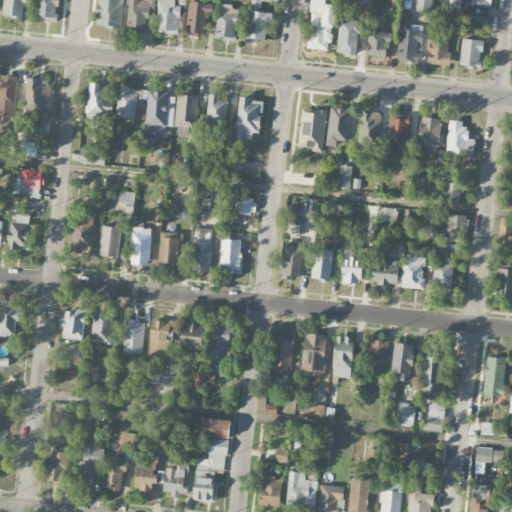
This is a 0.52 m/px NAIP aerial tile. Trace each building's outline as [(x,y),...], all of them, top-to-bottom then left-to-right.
[(26,0),(3,0),(3,16),(25,17),(26,0)] [(56,22),(59,0),(37,0),(35,19),(56,22)] [(123,27),(123,0),(97,0),(96,26),(123,27)] [(155,17),(155,0),(126,0),(125,30),(147,31),(148,17),(155,17)] [(158,0),(157,33),(178,34),(179,8),(184,8),(184,0),(158,0)] [(188,0),(188,34),(208,34),(208,0),(188,0)] [(249,0),(249,9),(260,11),(261,0),(272,1),(272,0),(249,0)] [(326,0),(311,0),(310,11),(325,13),(326,0)] [(416,0),(416,10),(431,11),(431,0),(416,0)] [(237,4),(217,4),(217,39),(237,39),(237,4)] [(246,41),(264,44),(269,12),(250,9),(246,41)] [(423,26),(409,25),(410,13),(401,12),(397,59),(421,61),(423,26)] [(338,53),(358,54),(359,17),(339,16),(338,53)] [(333,49),(333,22),(309,22),(309,49),(333,49)] [(390,55),(390,31),(367,31),(367,55),(390,55)] [(480,68),(482,40),(462,38),(460,66),(480,68)] [(450,64),(450,40),(429,40),(429,64),(450,64)] [(0,115),(15,116),(17,75),(0,74),(0,115)] [(44,110),(45,79),(26,78),(25,109),(44,110)] [(112,112),(113,102),(108,101),(110,85),(90,83),(86,122),(104,124),(105,111),(112,112)] [(136,117),(137,99),(147,99),(145,127),(173,130),(175,92),(119,88),(117,116),(136,117)] [(196,94),(177,94),(177,134),(196,134),(196,94)] [(227,95),(209,94),(207,122),(226,123),(227,95)] [(250,140),(251,132),(260,132),(263,98),(238,96),(234,139),(250,140)] [(350,108),(330,107),(327,144),(346,146),(350,108)] [(298,148),(323,150),(326,110),(301,108),(298,148)] [(25,121),(42,122),(42,112),(26,110),(25,121)] [(381,112),(361,110),(358,142),(378,144),(381,112)] [(389,144),(407,144),(408,114),(390,113),(389,144)] [(439,147),(440,118),(420,117),(418,146),(439,147)] [(467,137),(467,121),(448,121),(448,152),(474,152),(474,137),(467,137)] [(37,142),(19,141),(19,155),(36,156),(37,142)] [(98,155),(99,151),(80,148),(77,161),(104,165),(106,157),(98,155)] [(244,158),(232,157),(230,169),(243,170),(244,158)] [(338,188),(350,189),(352,165),(339,165),(338,188)] [(15,194),(39,197),(41,184),(42,184),(43,170),(17,168),(15,194)] [(460,183),(443,183),(443,201),(460,201),(460,183)] [(213,199),(213,190),(202,189),(201,198),(213,199)] [(134,206),(134,191),(119,191),(118,201),(126,201),(126,206),(134,206)] [(255,215),(256,198),(237,197),(235,213),(255,215)] [(286,216),(298,216),(298,207),(287,206),(286,216)] [(392,221),(393,207),(379,207),(379,221),(392,221)] [(439,211),(424,210),(423,226),(438,227),(439,211)] [(28,215),(15,214),(15,222),(8,222),(7,249),(27,249),(28,215)] [(89,254),(94,216),(75,214),(69,251),(89,254)] [(465,214),(446,214),(446,239),(465,239),(465,214)] [(511,240),(511,218),(500,218),(499,240),(511,240)] [(343,223),(330,223),(330,238),(343,238),(343,223)] [(122,228),(101,225),(98,255),(119,257),(122,228)] [(131,264),(149,265),(151,227),(132,227),(131,264)] [(211,228),(194,228),(194,269),(211,269),(211,228)] [(179,233),(161,233),(161,262),(179,263),(179,233)] [(221,269),(240,270),(241,239),(221,239),(221,269)] [(282,278),(300,279),(303,247),(285,245),(282,278)] [(386,255),(394,256),(395,247),(387,246),(386,255)] [(313,278),(331,278),(331,250),(313,250),(313,278)] [(342,282),(368,282),(368,253),(342,253),(342,282)] [(400,285),(421,289),(427,257),(406,253),(400,285)] [(452,290),(452,257),(434,257),(434,290),(452,290)] [(397,259),(374,259),(374,284),(397,284),(397,259)] [(511,296),(511,268),(497,268),(497,296),(511,296)] [(0,335),(17,335),(18,308),(13,308),(13,300),(0,299),(0,335)] [(86,310),(61,309),(60,338),(85,339),(86,310)] [(93,343),(113,343),(113,310),(92,311),(93,343)] [(143,353),(144,320),(124,319),(122,352),(143,353)] [(147,354),(167,356),(171,321),(150,319),(147,354)] [(203,320),(183,319),(181,349),(201,351),(203,320)] [(230,359),(230,324),(211,324),(211,359),(230,359)] [(323,375),(325,334),(304,333),(302,374),(323,375)] [(332,377),(350,379),(354,337),(336,335),(332,377)] [(274,365),(293,365),(293,336),(274,336),(274,365)] [(388,341),(370,339),(367,368),(385,369),(388,341)] [(414,344),(395,342),(390,378),(410,380),(414,344)] [(72,361),(83,362),(84,344),(73,344),(72,361)] [(504,398),(506,357),(486,356),(483,397),(504,398)] [(423,392),(443,392),(443,357),(423,357),(423,392)] [(149,371),(147,383),(160,384),(159,391),(171,393),(175,363),(164,362),(162,372),(149,371)] [(204,373),(195,372),(194,392),(203,393),(204,373)] [(427,429),(442,430),(445,403),(429,401),(427,429)] [(416,405),(400,403),(398,425),(413,427),(416,405)] [(325,404),(301,404),(301,417),(325,417),(325,404)] [(230,419),(201,417),(200,435),(210,436),(207,466),(196,465),(194,499),(213,500),(216,468),(226,469),(230,419)] [(493,435),(494,423),(481,422),(480,434),(493,435)] [(8,430),(0,428),(0,447),(5,449),(8,430)] [(119,449),(133,451),(136,434),(121,432),(119,449)] [(409,443),(399,442),(397,464),(407,464),(409,443)] [(47,481),(65,482),(66,447),(48,447),(47,481)] [(103,467),(104,448),(84,447),(83,460),(78,460),(77,484),(93,485),(94,467),(103,467)] [(276,461),(287,461),(287,449),(276,449),(276,461)] [(503,461),(503,450),(492,450),(491,461),(503,461)] [(151,493),(152,482),(160,482),(161,474),(155,473),(157,454),(136,452),(132,491),(151,493)] [(121,490),(127,459),(109,456),(103,487),(121,490)] [(189,462),(177,462),(177,468),(164,467),(163,491),(171,492),(170,495),(186,496),(187,473),(189,473),(189,462)] [(317,472),(289,471),(287,505),(315,507),(317,472)] [(280,506),(281,477),(261,477),(260,505),(280,506)] [(349,511),(367,511),(368,479),(351,478),(349,511)] [(399,511),(403,483),(382,481),(379,511),(399,511)] [(470,511),(489,511),(491,485),(471,484),(470,511)] [(343,511),(343,485),(320,485),(320,511),(343,511)] [(431,511),(434,492),(411,489),(407,511),(431,511)] [(511,511),(511,500),(501,499),(499,511),(511,511)]
